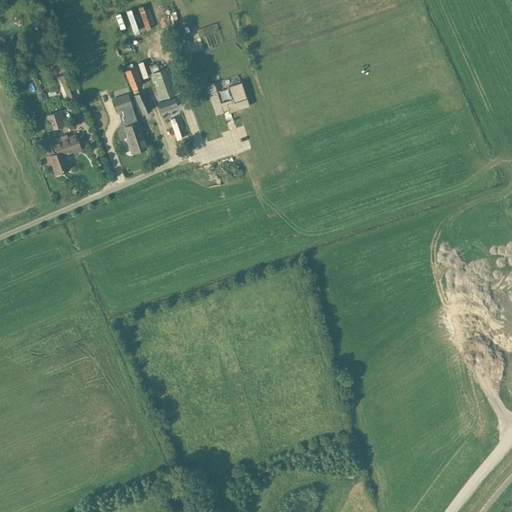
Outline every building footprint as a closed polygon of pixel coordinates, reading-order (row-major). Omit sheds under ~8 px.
[(216,23),(197,29),(200,37),(218,30),(216,23)] [(57,49),(48,52),(51,60),(60,56),(57,49)] [(57,74),(66,70),(64,64),(54,68),(57,74)] [(177,92),(168,66),(151,73),(160,99),(177,92)] [(142,85),(135,67),(125,70),(132,89),(142,85)] [(69,72),(59,76),(62,83),(68,98),(78,94),(72,79),(69,72)] [(249,106),(241,82),(228,86),(233,98),(221,103),(214,83),(205,86),(215,115),(224,113),(224,112),(229,110),(230,113),(249,106)] [(152,110),(143,91),(134,95),(142,114),(152,110)] [(38,94),(37,96),(37,99),(39,101),(41,102),(43,102),(45,100),(46,98),(46,96),(45,94),(42,93),(40,93),(38,94)] [(132,106),(128,93),(111,99),(116,112),(132,106)] [(174,97),(157,103),(161,112),(178,106),(174,97)] [(67,123),(62,110),(47,116),(52,128),(67,123)] [(145,149),(143,143),(137,123),(124,127),(133,153),(145,149)] [(68,170),(63,155),(80,149),(75,135),(58,141),(59,144),(51,146),(53,154),(46,156),(49,166),(52,165),(56,174),(68,170)]
